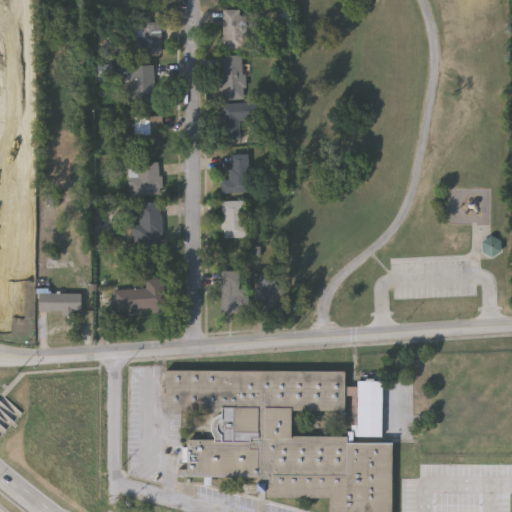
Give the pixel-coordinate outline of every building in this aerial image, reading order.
[(221,10),(246,10),(246,49),(221,49),(221,10)] [(160,54),(124,54),(124,36),(141,36),(141,22),(160,22),(160,54)] [(219,55),(242,55),(243,98),(220,98),(219,55)] [(155,100),(130,101),(129,65),(154,65),(155,100)] [(238,138),(220,138),(220,102),(251,102),(251,119),(238,119),(238,138)] [(160,114),(161,147),(134,148),(133,115),(160,114)] [(229,179),(228,154),(248,153),(249,192),(221,192),(220,179),(229,179)] [(161,193),(129,195),(126,163),(159,161),(161,193)] [(221,237),(221,200),(245,200),(245,237),(221,237)] [(132,225),(138,224),(137,202),(161,202),(162,243),(132,244),(132,225)] [(479,243),(491,235),(502,249),(490,257),(479,243)] [(246,313),(220,313),(220,270),(238,270),(238,289),(246,289),(246,313)] [(144,279),(163,278),(164,310),(113,311),(113,289),(145,288),(144,279)] [(285,285),(285,311),(255,311),(255,285),(285,285)] [(37,312),(37,291),(80,291),(80,312),(37,312)] [(222,414),(222,410),(165,409),(166,369),(344,373),(344,385),(356,385),(356,379),(382,380),(381,439),(392,439),(391,511),(328,511),(328,497),(265,496),(265,476),(185,475),(185,437),(215,438),(212,434),(210,430),(210,425),(212,421),(214,418),(218,415),(222,414)] [(413,462),(453,462),(453,445),(413,445),(413,462)]
